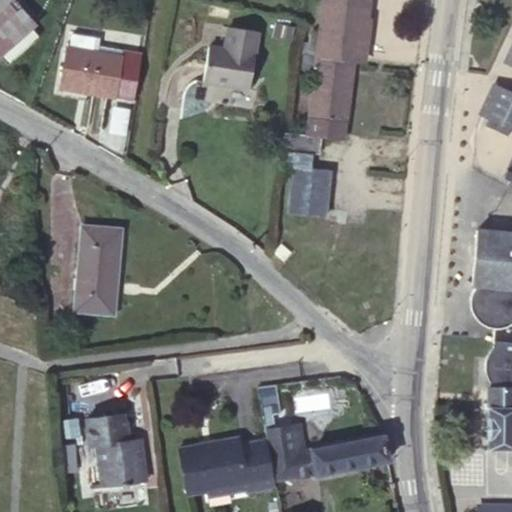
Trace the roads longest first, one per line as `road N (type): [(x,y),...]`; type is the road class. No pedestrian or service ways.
road 1 (residential): [(0,107),(220,239),(395,389),(411,392)]
road 2 (tertiary): [(411,392),(449,0)]
road 3 (tertiary): [(418,511),(411,392)]
